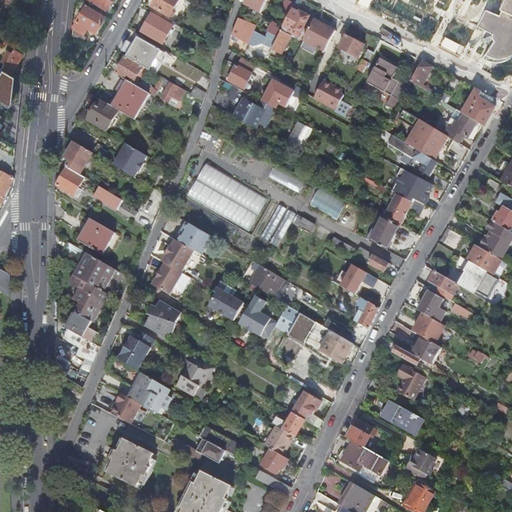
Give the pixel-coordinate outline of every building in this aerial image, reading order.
[(88,0),(103,8),(107,0),(108,0),(111,1),(111,0),(88,0)] [(108,0),(107,0),(103,8),(105,10),(111,1),(108,0)] [(178,0),(155,0),(152,6),(169,17),(178,0)] [(267,0),(246,0),(244,4),(255,10),(253,13),(260,15),(267,0)] [(511,0),(502,0),(499,10),(511,15),(511,0)] [(69,28),(73,30),(72,38),(84,45),(89,39),(84,35),(87,30),(96,36),(107,18),(86,4),(69,28)] [(477,21),(475,26),(488,32),(487,36),(490,41),(480,58),(489,62),(499,62),(511,55),(511,15),(499,10),(485,5),(477,21)] [(292,9),(291,9),(282,26),(283,26),(283,27),(271,49),(282,55),(291,36),(286,34),(287,32),(299,38),(310,15),(299,9),(298,11),(293,8),(292,9)] [(163,21),(164,18),(153,12),(142,32),(163,43),(173,26),(163,21)] [(330,25),(315,17),(303,41),(325,52),(336,31),(329,27),(330,25)] [(256,26),(239,19),(232,35),(239,39),(248,44),(256,26)] [(259,50),(269,55),(271,49),(283,27),(273,22),(268,32),(271,34),(265,46),(262,44),(259,50)] [(344,34),(337,49),(358,59),(366,45),(344,34)] [(128,54),(127,57),(142,66),(147,69),(158,49),(138,38),(134,45),(127,41),(121,50),(128,54)] [(242,54),(248,44),(239,39),(237,42),(230,39),(228,48),(242,54)] [(0,64),(2,66),(0,69),(0,70),(9,76),(21,55),(12,50),(7,57),(4,55),(0,62),(0,64)] [(358,70),(363,73),(373,54),(368,51),(358,70)] [(127,57),(116,74),(127,80),(147,92),(152,85),(137,76),(142,66),(127,57)] [(242,59),(238,66),(252,73),(255,66),(242,59)] [(395,111),(398,106),(402,98),(408,87),(393,79),(397,70),(380,60),(367,83),(391,96),(385,106),(395,111)] [(411,82),(443,102),(447,95),(435,87),(433,90),(423,85),(433,67),(422,61),(411,82)] [(238,66),(237,66),(228,81),(244,90),(252,73),(238,66)] [(158,91),(165,79),(161,77),(155,89),(158,91)] [(166,78),(160,92),(164,94),(170,80),(166,78)] [(452,94),(460,81),(454,78),(448,89),(452,94)] [(112,107),(118,111),(140,123),(155,97),(147,92),(127,80),(112,107)] [(342,90),(324,80),(313,99),(336,111),(341,101),(344,95),(341,93),(342,90)] [(272,85),(293,96),(295,92),(274,81),(272,85)] [(174,93),(176,89),(169,85),(161,98),(168,103),(174,93)] [(287,107),(293,96),(272,85),(263,102),(276,109),(280,103),(287,107)] [(203,102),(206,94),(195,88),(191,95),(203,102)] [(478,123),(483,126),(496,105),(493,99),(476,90),(463,113),(465,114),(478,123)] [(244,99),(235,118),(257,130),(260,124),(267,128),(276,109),(263,102),(258,100),(256,105),(244,99)] [(100,100),(87,121),(106,132),(118,111),(112,107),(109,105),(102,101),(100,100)] [(351,106),(341,101),(336,111),(335,112),(345,117),(351,106)] [(454,114),(457,110),(447,104),(443,102),(441,105),(454,114)] [(406,143),(434,160),(449,137),(443,133),(404,109),(398,119),(415,129),(406,143)] [(454,114),(451,119),(459,123),(465,114),(463,113),(457,110),(454,114)] [(468,138),(478,123),(465,114),(459,123),(451,119),(443,133),(449,137),(459,143),(464,136),(468,138)] [(300,153),(313,129),(300,122),(287,146),(300,153)] [(381,136),(390,141),(393,135),(385,130),(381,136)] [(430,177),(438,163),(434,160),(406,143),(403,141),(393,135),(390,141),(389,144),(414,159),(410,165),(430,177)] [(92,153),(75,143),(65,158),(71,161),(67,167),(80,175),(92,153)] [(146,155),(126,144),(118,157),(100,145),(95,155),(134,177),(138,171),(146,155)] [(511,161),(510,164),(506,171),(508,172),(502,182),(511,188),(511,161)] [(266,199),(205,164),(187,197),(248,232),(266,199)] [(80,175),(67,167),(56,186),(74,196),(85,178),(80,175)] [(275,167),(271,176),(301,191),(305,182),(275,167)] [(414,200),(425,205),(429,197),(423,194),(424,191),(426,192),(429,192),(433,185),(401,168),(397,176),(398,180),(391,192),(393,193),(412,202),(414,200)] [(14,179),(13,178),(12,177),(0,170),(0,203),(1,204),(5,199),(3,198),(14,179)] [(380,186),(360,175),(356,182),(376,193),(380,186)] [(489,178),(484,186),(497,195),(502,186),(489,178)] [(122,200),(100,187),(95,196),(117,209),(122,200)] [(320,189),(312,203),(339,218),(347,203),(320,189)] [(385,218),(400,226),(408,212),(419,217),(425,206),(425,205),(414,200),(412,202),(393,193),(381,216),(385,218)] [(124,204),(120,210),(133,219),(137,212),(124,204)] [(280,205),(261,238),(267,241),(286,209),(280,205)] [(492,222),(509,232),(511,227),(511,212),(503,207),(499,214),(498,213),(492,222)] [(295,214),(289,210),(270,243),(277,247),(295,214)] [(372,242),(387,251),(401,226),(400,226),(385,218),(372,242)] [(315,226),(304,219),(300,226),(312,233),(315,226)] [(115,234),(91,220),(78,241),(103,256),(115,234)] [(500,260),(511,240),(511,233),(509,232),(492,222),(491,221),(487,230),(490,232),(487,238),(485,237),(479,247),(495,257),(500,260)] [(212,237),(187,222),(180,234),(182,236),(179,242),(194,251),(202,256),(212,237)] [(306,236),(308,232),(299,226),(295,233),(304,239),(306,236)] [(463,238),(450,231),(443,243),(456,250),(463,238)] [(318,237),(308,232),(306,236),(315,241),(318,237)] [(356,258),(359,252),(325,234),(322,239),(356,258)] [(194,251),(179,242),(176,241),(172,247),(163,263),(165,264),(181,274),(194,251)] [(456,254),(438,244),(431,256),(449,266),(456,254)] [(468,261),(476,246),(473,244),(465,259),(468,261)] [(495,257),(479,247),(476,246),(468,261),(470,262),(487,272),(495,257)] [(361,248),(359,252),(356,258),(374,268),(383,273),(385,274),(390,264),(361,248)] [(91,256),(87,254),(83,264),(86,266),(91,256)] [(76,268),(73,275),(87,283),(102,292),(114,269),(91,256),(86,266),(83,264),(76,268)] [(465,259),(461,257),(459,261),(468,267),(470,262),(468,261),(465,259)] [(500,260),(495,257),(487,272),(492,275),(500,260)] [(277,292),(284,280),(281,278),(255,262),(252,268),(258,272),(250,284),(263,292),(267,286),(277,292)] [(355,263),(342,286),(357,294),(370,272),(355,263)] [(153,286),(170,297),(174,290),(183,274),(181,274),(165,264),(153,286)] [(497,280),(471,266),(461,283),(487,298),(497,280)] [(380,280),(383,273),(374,268),(371,275),(380,280)] [(0,287),(10,294),(10,275),(0,269),(0,287)] [(105,293),(116,271),(114,269),(102,292),(105,293)] [(343,284),(347,274),(339,271),(336,282),(343,284)] [(459,286),(435,273),(430,282),(453,295),(459,286)] [(191,279),(183,274),(174,290),(183,294),(191,279)] [(94,323),(109,296),(105,293),(102,292),(87,283),(77,302),(82,305),(77,313),(92,322),(94,323)] [(217,294),(210,307),(234,321),(244,304),(217,288),(214,293),(217,294)] [(429,292),(418,311),(431,318),(440,323),(446,313),(439,309),(444,300),(429,292)] [(268,339),(275,327),(277,323),(260,313),(266,303),(256,296),(240,324),(253,333),(268,339)] [(175,324),(182,313),(160,301),(157,307),(151,305),(150,311),(153,314),(151,316),(146,327),(167,340),(170,334),(175,324)] [(355,322),(369,330),(379,309),(365,301),(355,322)] [(466,311),(456,304),(453,310),(463,315),(466,311)] [(275,327),(344,368),(356,347),(338,336),(325,328),(287,306),(277,323),(275,327)] [(68,329),(83,338),(92,322),(77,313),(68,329)] [(440,323),(431,318),(424,330),(427,332),(424,338),(436,344),(445,326),(440,323)] [(325,328),(338,336),(343,329),(329,321),(325,328)] [(156,341),(139,331),(134,338),(132,337),(119,359),(131,367),(138,371),(156,341)] [(424,338),(422,337),(416,348),(414,347),(410,354),(421,360),(432,366),(442,348),(436,344),(424,338)] [(238,348),(231,344),(228,351),(234,354),(238,348)] [(344,368),(349,371),(360,349),(356,347),(344,368)] [(398,347),(394,354),(417,366),(421,360),(410,354),(398,347)] [(481,363),(483,359),(485,355),(474,350),(470,357),(481,363)] [(211,374),(213,367),(196,357),(192,363),(191,365),(187,372),(188,373),(185,378),(184,377),(178,386),(195,396),(207,377),(209,374),(210,375),(211,374)] [(135,390),(130,399),(157,413),(160,407),(164,410),(171,398),(165,395),(168,389),(138,371),(131,367),(122,383),(135,390)] [(405,380),(399,393),(414,401),(426,379),(406,368),(401,378),(405,380)] [(305,420),(313,426),(318,418),(313,415),(321,402),(305,393),(300,402),(296,401),(294,405),(297,406),(293,413),(305,420)] [(420,420),(421,418),(390,401),(385,410),(381,412),(378,417),(409,433),(411,431),(414,428),(417,421),(418,422),(420,420)] [(509,409),(500,404),(497,409),(507,414),(509,409)] [(293,413),(293,414),(287,423),(276,417),(273,423),(277,427),(283,430),(294,437),(305,420),(293,413)] [(375,430),(354,417),(344,436),(351,440),(362,446),(368,434),(372,436),(375,430)] [(190,418),(184,429),(204,439),(226,452),(234,456),(239,445),(190,418)] [(422,421),(420,420),(418,422),(417,421),(414,428),(411,431),(409,433),(412,435),(422,421)] [(277,427),(274,431),(267,445),(266,446),(272,450),(283,457),(294,437),(283,430),(277,427)] [(267,445),(274,431),(271,429),(263,442),(267,445)] [(105,473),(142,490),(158,457),(122,439),(116,451),(107,447),(103,456),(111,460),(105,473)] [(226,452),(204,439),(198,451),(177,440),(172,446),(186,453),(200,460),(203,454),(207,457),(220,463),(221,461),(226,452)] [(386,460),(362,446),(351,440),(340,460),(359,470),(358,473),(373,481),(386,460)] [(169,451),(183,458),(186,453),(172,446),(169,451)] [(403,469),(408,472),(420,479),(422,480),(425,474),(427,475),(435,458),(417,448),(412,457),(410,461),(408,460),(403,469)] [(284,469),(289,460),(283,457),(272,450),(263,466),(277,474),(281,467),(284,469)] [(186,453),(183,458),(197,465),(200,460),(186,453)] [(225,508),(242,473),(221,461),(220,463),(207,457),(187,498),(180,511),(225,511),(227,509),(225,508)] [(288,495),(292,488),(261,471),(257,478),(288,495)] [(500,482),(511,489),(511,482),(503,477),(500,482)] [(352,483),(339,505),(341,506),(351,511),(360,511),(371,494),(352,483)] [(423,511),(435,492),(417,483),(404,505),(416,511),(423,511)]
